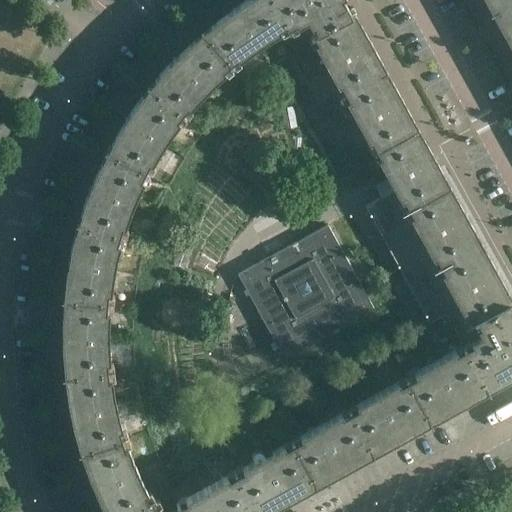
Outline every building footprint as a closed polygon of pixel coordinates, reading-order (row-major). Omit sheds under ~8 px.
[(278,29),(285,26),(288,33),(289,32),(271,0),(244,0),(242,1),(231,9),(222,15),(201,32),(231,68),(233,67),(230,63),(235,59),(238,62),(249,53),(268,40),(280,33),(278,29)] [(271,0),(289,32),(290,31),(288,28),(294,24),(296,28),(307,22),(311,29),(312,29),(311,28),(317,25),(320,31),(350,15),(342,0),(271,0)] [(511,0),(483,0),(491,13),(511,1),(511,0)] [(511,1),(491,13),(511,51),(511,1)] [(386,71),(354,13),(350,15),(320,31),(310,37),(311,40),(315,38),(318,44),(314,46),(338,88),(341,86),(345,93),(341,95),(342,96),(386,71)] [(214,83),(225,73),(222,70),(228,65),(230,69),(231,68),(201,32),(182,49),(173,57),(164,68),(147,87),(184,116),(185,115),(181,113),(186,107),(189,110),(198,99),(214,83)] [(417,128),(386,71),(342,96),(342,97),(346,95),(350,101),(346,103),(369,145),(373,143),(376,149),(373,152),(373,153),(417,128)] [(170,134),(179,123),(176,120),(180,114),(183,117),(184,116),(147,87),(132,107),(118,129),(105,152),(147,173),(148,172),(144,170),(147,164),(151,166),(158,153),(170,134)] [(431,154),(417,128),(373,153),(374,154),(378,152),(381,159),(378,161),(387,178),(391,184),(377,192),(381,197),(364,206),(429,323),(445,314),(502,282),(431,154)] [(129,215),(137,194),(143,181),(139,179),(143,173),(146,175),(147,173),(105,152),(94,176),(85,199),(76,223),(122,237),(122,236),(118,234),(121,228),(124,229),(129,215)] [(112,280),(116,258),(119,244),(115,243),(118,237),(122,238),(122,237),(76,223),(70,248),(68,260),(62,299),(109,303),(109,302),(105,301),(106,294),(110,294),(112,280)] [(364,292),(346,260),(327,225),(288,246),(276,252),(276,253),(237,274),(283,358),(360,316),(373,308),(364,292)] [(511,308),(510,304),(511,302),(511,299),(502,282),(445,314),(463,346),(487,390),(511,376),(511,308)] [(108,349),(108,337),(108,326),(109,312),(104,312),(105,305),(109,305),(109,303),(62,299),(61,325),(62,351),(63,377),(110,371),(110,370),(106,371),(105,364),(109,363),(108,349)] [(487,390),(463,346),(462,347),(464,351),(457,354),(455,350),(413,374),(415,377),(409,381),(407,377),(405,378),(430,422),(487,390)] [(118,416),(116,405),(113,394),(111,380),(107,380),(106,373),(110,373),(110,371),(63,377),(67,402),(72,427),(79,452),(124,438),(124,436),(120,438),(118,431),(122,430),(118,416)] [(430,422),(405,378),(404,379),(406,382),(400,386),(397,382),(355,405),(357,409),(351,412),(349,409),(348,409),(372,454),(430,422)] [(372,454),(348,409),(347,410),(349,414),(343,417),(341,413),(299,437),(301,440),(294,444),(292,440),(291,441),(315,485),(372,454)] [(141,480),(137,470),(132,460),(127,446),(123,448),(121,441),(125,439),(124,438),(79,452),(88,477),(94,490),(99,500),(104,511),(127,511),(147,501),(144,495),(147,493),(141,480)] [(315,485),(291,441),(290,442),(292,445),(285,449),(283,445),(263,456),(262,454),(261,453),(260,452),(259,451),(257,451),(256,451),(255,451),(254,452),(252,453),(251,455),(251,456),(251,457),(251,458),(251,459),(253,462),(241,468),(243,472),(237,476),(235,472),(234,472),(255,511),(266,511),(285,502),(315,485)] [(255,511),(234,472),(233,473),(235,477),(229,480),(227,476),(184,500),(187,503),(180,507),(178,503),(175,505),(179,511),(255,511)] [(161,511),(158,506),(155,508),(151,502),(155,500),(154,498),(147,501),(127,511),(161,511)]
